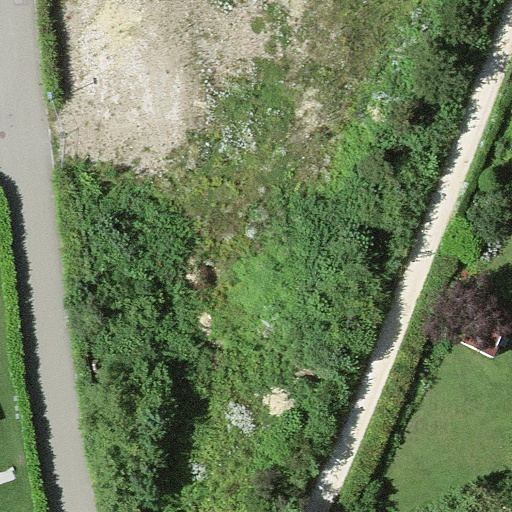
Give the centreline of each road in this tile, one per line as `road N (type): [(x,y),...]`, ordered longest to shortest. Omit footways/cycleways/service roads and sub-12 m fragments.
road 1 (residential): [(78,511),(15,127)]
road 2 (residential): [(15,127),(2,0)]
